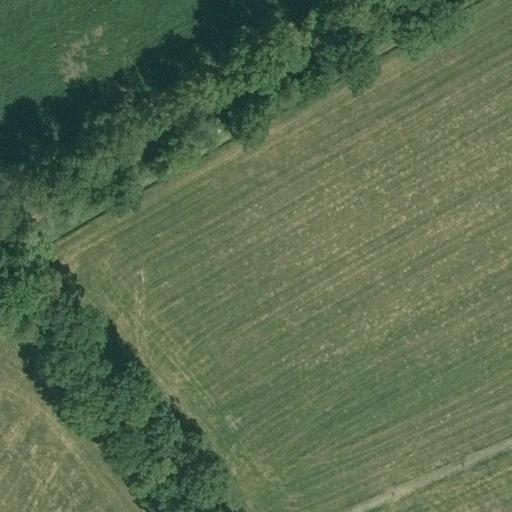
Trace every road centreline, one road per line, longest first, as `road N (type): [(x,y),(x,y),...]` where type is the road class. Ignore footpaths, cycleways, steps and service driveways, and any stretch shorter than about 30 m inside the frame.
road 1 (unclassified): [(0,203),(357,0)]
road 2 (unclassified): [(220,511),(80,330),(29,281),(0,269)]
